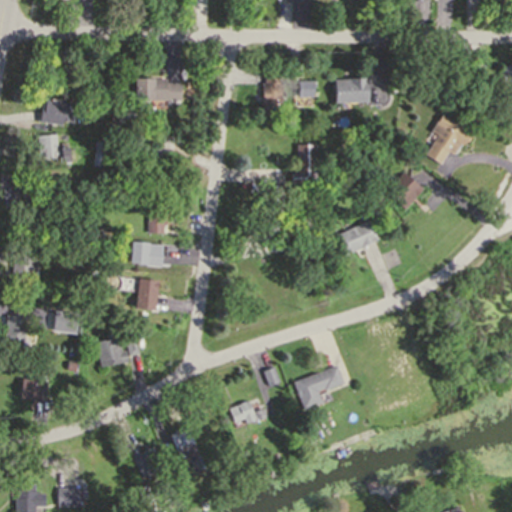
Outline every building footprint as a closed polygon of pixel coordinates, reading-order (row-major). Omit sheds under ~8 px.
[(497,68),(511,61),(511,79),(502,83),(497,68)] [(278,112),(257,112),(257,81),(261,81),(261,69),(278,69),(278,112)] [(132,99),(133,77),(164,77),(164,82),(178,82),(178,99),(132,99)] [(332,83),(344,83),(344,79),(346,79),(346,78),(363,77),(364,100),(333,101),(332,83)] [(295,79),(311,80),(311,97),(295,96),(295,79)] [(36,122),(38,98),(83,102),(81,121),(60,119),(59,124),(36,122)] [(421,154),(433,134),(428,131),(439,112),(468,129),(459,146),(455,143),(450,153),(444,149),(436,162),(421,154)] [(157,159),(143,156),(146,140),(139,139),(141,128),(161,132),(157,159)] [(39,158),(36,134),(55,133),(56,146),(68,145),(69,161),(61,161),(61,155),(56,155),(56,156),(39,158)] [(99,165),(90,164),(94,139),(103,140),(99,165)] [(313,183),(289,184),(289,170),(295,170),(294,141),(313,141),(313,183)] [(401,208),(382,193),(400,170),(419,185),(401,208)] [(263,200),(262,185),(282,184),(283,199),(263,200)] [(117,210),(110,211),(109,204),(116,203),(117,210)] [(144,231),(146,209),(163,211),(162,220),(167,221),(165,234),(144,231)] [(304,230),(293,233),(290,221),(301,218),(304,230)] [(333,233),(367,219),(376,239),(342,254),(333,233)] [(293,251),(289,237),(312,231),(316,245),(293,251)] [(159,265),(126,261),(128,239),(134,240),(162,243),(159,265)] [(7,291),(11,251),(34,253),(33,268),(30,267),(27,293),(7,291)] [(136,278),(156,280),(152,310),(132,308),(136,278)] [(54,310),(77,314),(74,334),(51,330),(54,310)] [(2,337),(5,313),(25,315),(22,339),(2,337)] [(93,341),(115,335),(119,350),(123,349),(126,361),(99,367),(93,341)] [(127,355),(124,339),(135,337),(138,353),(127,355)] [(64,359),(74,360),(74,370),(63,369),(64,359)] [(265,384),(259,369),(271,364),(277,379),(265,384)] [(289,380),(333,364),(340,381),(314,391),(318,402),(300,409),(289,380)] [(17,396),(20,377),(33,379),(34,372),(46,373),(42,400),(17,396)] [(225,407),(246,399),(251,411),(260,407),(263,414),(243,422),(241,417),(230,421),(225,407)] [(201,461),(191,466),(187,458),(183,460),(188,471),(176,476),(167,458),(173,455),(163,435),(183,425),(201,461)] [(139,477),(125,449),(135,444),(138,451),(150,445),(161,465),(139,477)] [(214,477),(210,465),(219,462),(223,474),(214,477)] [(12,511),(12,496),(14,496),(14,486),(24,486),(24,481),(31,481),(31,491),(42,491),(42,504),(32,504),(32,511),(23,511),(12,511)] [(55,486),(76,487),(76,489),(85,490),(85,500),(76,500),(76,507),(55,507),(55,486)] [(151,498),(144,501),(140,492),(147,489),(151,498)] [(437,511),(455,503),(459,511),(437,511)]
